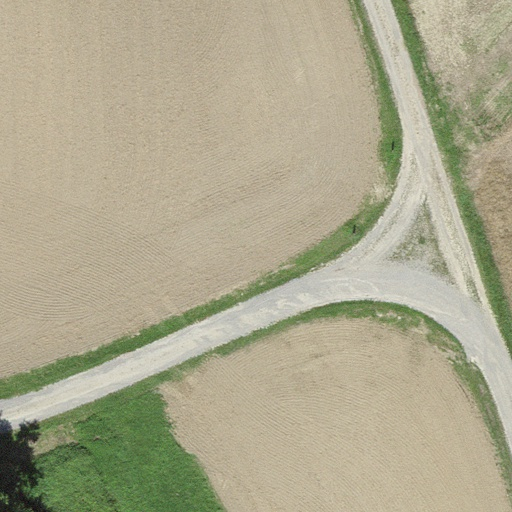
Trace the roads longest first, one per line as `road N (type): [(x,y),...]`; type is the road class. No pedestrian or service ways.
road 1 (track): [(454,236),(348,273),(148,364),(0,410)]
road 2 (track): [(372,0),(511,405)]
